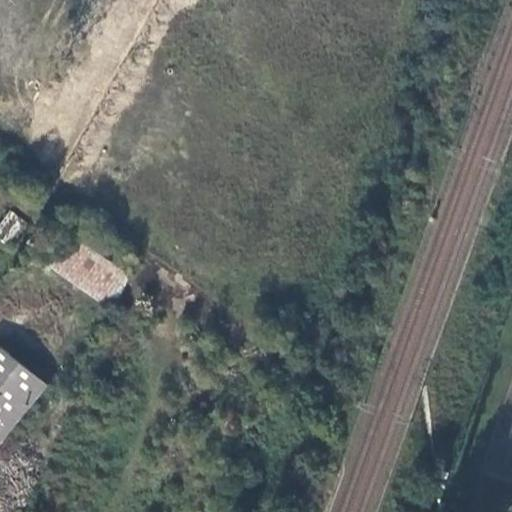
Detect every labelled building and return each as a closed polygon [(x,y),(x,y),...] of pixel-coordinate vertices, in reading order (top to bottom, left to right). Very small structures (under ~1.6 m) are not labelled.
[(8,216),(24,227),(27,224),(10,213),(8,216)] [(8,216),(0,226),(0,236),(12,245),(24,227),(8,216)] [(70,230),(56,250),(122,296),(131,274),(70,230)] [(25,255),(30,258),(34,252),(29,249),(25,255)] [(47,263),(115,312),(122,296),(56,250),(47,263)] [(49,386),(0,346),(0,444),(13,429),(23,438),(26,434),(54,401),(44,392),(49,386)]
